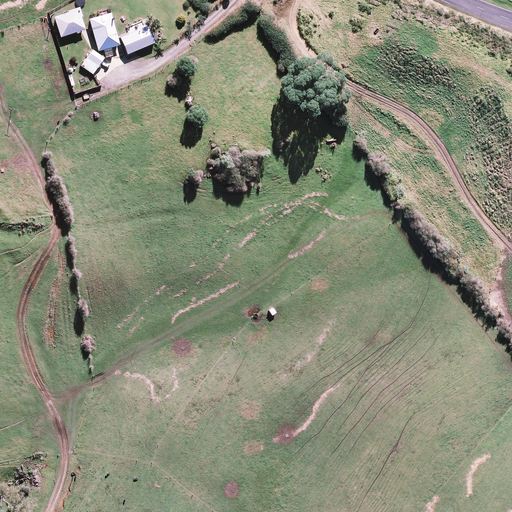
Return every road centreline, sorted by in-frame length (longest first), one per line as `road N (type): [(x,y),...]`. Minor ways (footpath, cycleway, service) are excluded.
road 1 (track): [(119,82),(75,102),(42,137),(36,165),(70,267),(55,320),(39,341),(0,354)]
road 2 (track): [(511,251),(429,131),(332,76),(294,27),(298,0)]
road 3 (track): [(0,436),(58,451),(58,478),(42,511)]
